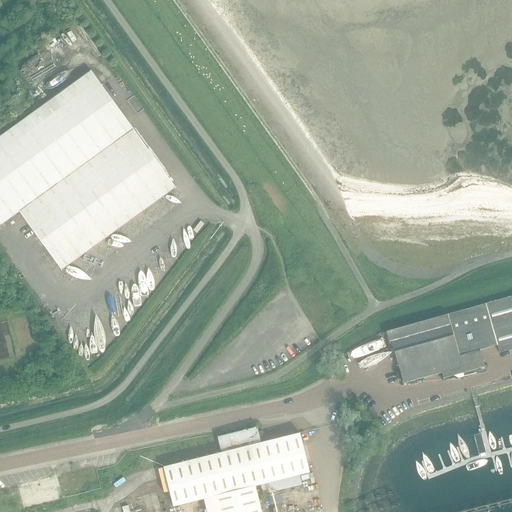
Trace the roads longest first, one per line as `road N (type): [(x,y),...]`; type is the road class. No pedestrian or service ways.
road 1 (unclassified): [(0,422),(97,397),(122,379),(244,222)]
road 2 (unclassified): [(123,441),(152,408),(263,380),(358,319)]
road 3 (unclassified): [(244,222),(231,176),(106,0)]
road 4 (unclassified): [(123,441),(323,397)]
road 5 (unclassified): [(166,392),(250,274),(256,243),(244,222)]
road 6 (unclassified): [(0,464),(123,441)]
